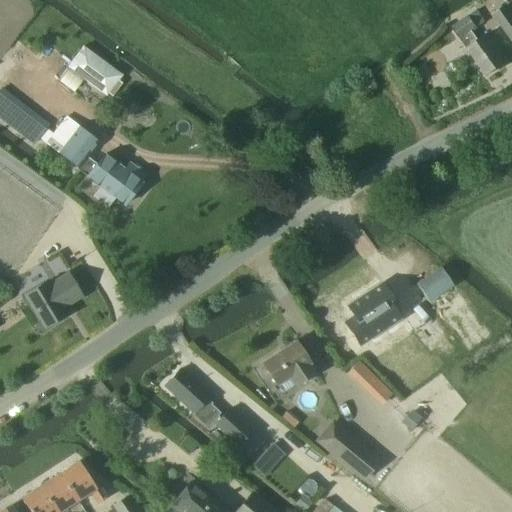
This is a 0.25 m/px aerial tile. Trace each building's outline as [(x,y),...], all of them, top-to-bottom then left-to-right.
[(511,15),(506,8),(493,17),(511,42),(511,40),(511,15)] [(476,11),(451,29),(485,77),(506,63),(486,35),(478,41),(471,32),(484,23),(476,11)] [(123,76),(83,47),(67,68),(107,97),(123,76)] [(360,96),(377,92),(374,82),(358,87),(360,96)] [(3,89),(0,92),(0,115),(13,126),(9,130),(19,138),(23,134),(37,145),(51,127),(3,89)] [(140,183),(146,176),(129,164),(124,170),(104,155),(95,168),(85,160),(99,143),(66,118),(46,143),(78,168),(77,169),(124,206),(141,184),(140,183)] [(428,303),(453,287),(441,269),(417,285),(428,303)] [(47,281),(24,295),(45,329),(67,315),(62,307),(70,303),(70,304),(82,297),(68,275),(50,285),(47,281)] [(363,329),(396,307),(381,285),(348,307),(363,329)] [(263,369),(262,373),(263,376),(266,378),(269,379),(272,378),(277,386),(283,395),(296,387),(314,374),(309,365),(310,364),(295,342),(262,363),(265,367),(263,369)] [(357,362),(346,373),(362,389),(373,378),(357,362)] [(179,370),(164,387),(195,414),(193,416),(208,430),(221,415),(211,405),(212,404),(207,400),(209,397),(179,370)] [(239,446),(253,431),(229,410),(215,425),(239,446)] [(338,426),(321,447),(362,481),(375,466),(360,452),(364,447),(338,426)] [(266,477),(287,454),(273,442),(252,465),(266,477)] [(59,475),(76,502),(90,493),(98,504),(107,498),(93,478),(89,480),(78,463),(59,475)] [(56,511),(60,511),(76,502),(59,475),(40,487),(56,511)] [(168,511),(166,511),(224,511),(221,510),(190,483),(170,506),(171,507),(168,511)] [(56,511),(40,487),(22,499),(29,511),(56,511)] [(112,507),(115,511),(136,511),(127,497),(112,507)] [(277,511),(262,499),(251,511),(277,511)] [(325,501),(315,511),(327,511),(332,507),(325,501)]
